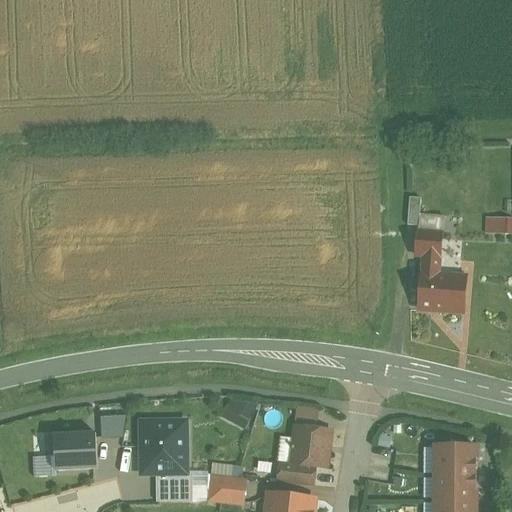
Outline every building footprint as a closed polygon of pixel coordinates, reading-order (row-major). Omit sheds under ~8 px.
[(414,224),(425,224),(426,198),(415,198),(414,224)] [(426,216),(426,229),(451,229),(451,216),(426,216)] [(511,220),(488,219),(487,235),(511,236),(511,220)] [(446,237),(420,234),(418,258),(427,259),(425,275),(440,276),(441,261),(443,261),(446,237)] [(440,276),(425,275),(421,311),(466,316),(469,279),(440,276)] [(239,394),(227,418),(251,430),(263,406),(239,394)] [(127,418),(102,419),(102,440),(123,439),(127,418)] [(186,424),(142,425),(143,476),(156,475),(187,475),(187,474),(186,424)] [(331,432),(297,428),(293,465),(292,466),(316,469),(326,470),(331,432)] [(98,471),(96,435),(47,437),(48,459),(55,459),(56,473),(98,471)] [(476,448),(436,448),(436,475),(436,476),(476,476),(477,474),(476,474),(476,463),(477,463),(477,461),(476,461),(476,448)] [(316,469),(292,466),(293,465),(280,463),(278,484),(314,489),(316,469)] [(187,475),(156,475),(157,503),(193,503),(192,474),(187,474),(187,475)] [(476,476),(436,476),(436,477),(436,502),(436,503),(476,504),(476,492),(476,490),(476,478),(476,476)] [(248,481),(212,477),(209,501),(245,505),(248,481)] [(269,496),(266,511),(314,511),(316,501),(269,496)] [(475,511),(476,504),(436,503),(436,504),(436,511),(475,511)]
